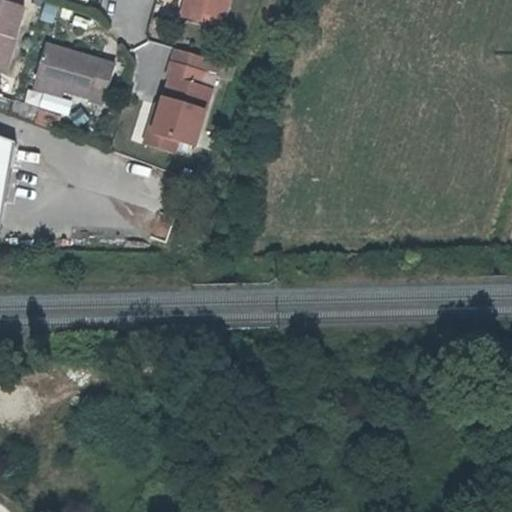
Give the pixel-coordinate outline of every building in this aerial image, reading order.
[(0,0),(0,72),(8,75),(27,9),(0,0)] [(190,0),(186,16),(226,28),(234,0),(190,0)] [(67,91),(94,99),(95,94),(109,99),(119,66),(50,45),(38,82),(67,91)] [(225,66),(181,52),(176,67),(221,81),(225,66)] [(167,111),(159,138),(185,146),(200,150),(221,81),(176,67),(171,82),(175,83),(167,111)] [(67,91),(38,82),(35,90),(65,99),(67,91)] [(29,106),(58,113),(62,98),(33,91),(29,106)] [(95,94),(94,99),(92,102),(106,106),(109,99),(95,94)] [(181,159),(185,146),(159,138),(167,111),(159,108),(147,150),(181,159)] [(18,142),(0,135),(0,228),(2,228),(18,142)]
